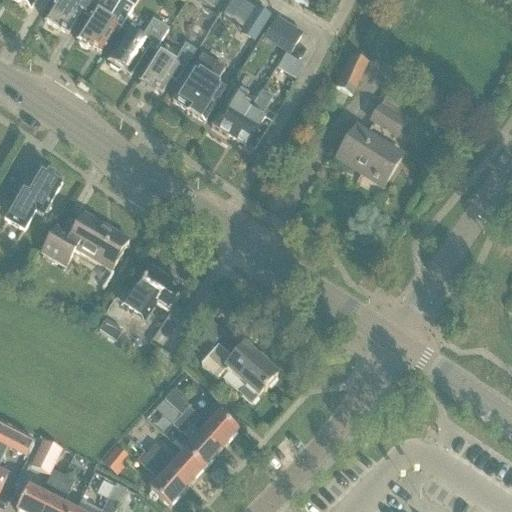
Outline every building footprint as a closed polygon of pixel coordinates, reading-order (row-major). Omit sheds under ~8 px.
[(10,0),(10,4),(16,8),(20,6),(30,11),(36,0),(10,0)] [(58,0),(44,24),(59,33),(60,31),(67,36),(81,14),(89,19),(100,0),(58,0)] [(219,0),(197,0),(213,10),(219,0)] [(227,0),(219,15),(242,29),(254,11),(236,0),(227,0)] [(311,0),(292,0),(292,1),(306,9),(311,0)] [(92,50),(100,55),(117,28),(120,30),(133,10),(120,2),(108,22),(93,14),(75,42),(91,52),(92,50)] [(362,15),(349,44),(360,49),(373,20),(362,15)] [(269,30),(295,46),(303,34),(276,18),(269,30)] [(126,35),(107,64),(129,78),(148,49),(154,53),(168,32),(152,22),(139,43),(126,35)] [(155,91),(161,95),(178,68),(184,71),(196,52),(185,45),(172,64),(157,54),(138,83),(153,93),(155,91)] [(368,65),(350,56),(334,89),(352,98),(368,65)] [(186,114),(204,125),(225,92),(215,85),(224,71),(201,57),(192,71),(172,104),(186,113),(186,114)] [(256,102),(232,87),(223,100),(228,103),(211,129),(231,142),(256,102)] [(272,100),(261,94),(256,102),(231,142),(251,155),(269,127),(259,120),(272,100)] [(406,125),(379,107),(368,124),(396,141),(406,125)] [(384,187),(402,159),(356,130),(337,160),(362,176),(364,174),(384,187)] [(61,184),(39,171),(27,194),(21,190),(3,221),(24,233),(35,213),(43,217),(61,184)] [(111,274),(128,243),(84,217),(71,239),(56,230),(41,255),(65,270),(75,253),(111,274)] [(184,295),(150,272),(137,293),(133,290),(120,310),(142,325),(155,307),(169,317),(184,295)] [(105,323),(99,333),(115,343),(121,334),(105,323)] [(277,378),(245,349),(233,363),(217,349),(201,368),(216,382),(225,372),(244,389),(238,395),(251,407),(256,400),(257,400),(277,378)] [(200,420),(188,409),(180,418),(192,429),(200,420)] [(200,436),(220,454),(237,435),(217,417),(200,436)] [(192,429),(180,418),(172,427),(184,438),(192,429)] [(34,444),(4,429),(0,436),(0,493),(7,480),(0,476),(0,464),(7,450),(26,460),(34,444)] [(200,436),(183,455),(203,473),(220,454),(200,436)] [(61,452),(43,443),(30,469),(48,478),(61,452)] [(167,458),(154,447),(146,455),(159,467),(167,458)] [(151,476),(159,467),(146,455),(138,464),(151,476)] [(183,455),(166,474),(186,492),(203,473),(183,455)] [(17,511),(45,511),(63,478),(52,473),(40,497),(28,491),(17,511)] [(169,511),(186,492),(166,474),(149,493),(169,511)] [(45,511),(70,511),(61,507),(73,484),(63,478),(45,511)] [(511,478),(502,489),(511,498),(511,478)] [(97,496),(96,497),(106,502),(113,489),(103,484),(97,496)] [(108,501),(102,511),(115,511),(118,506),(108,501)]
